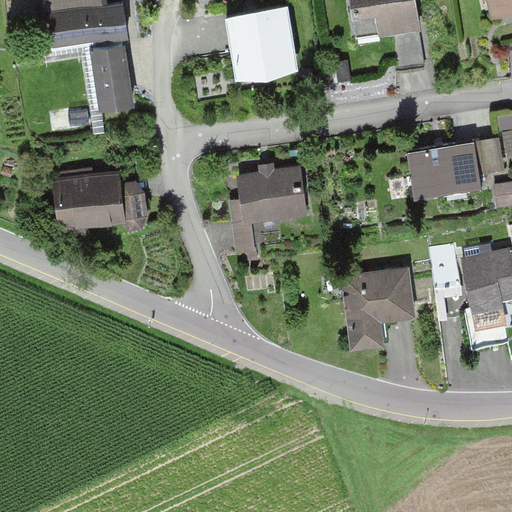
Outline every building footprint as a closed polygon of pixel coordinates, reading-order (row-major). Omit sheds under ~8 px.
[(47,0),(54,43),(91,37),(103,108),(134,104),(122,32),(129,31),(124,1),(100,5),(99,0),(47,0)] [(416,0),(352,0),(358,36),(396,29),(398,67),(426,63),(416,0)] [(511,18),(511,0),(494,0),(500,21),(511,18)] [(290,2),(227,12),(234,61),(253,59),(254,64),(298,57),(290,2)] [(474,145),(409,157),(417,198),(481,187),(474,145)] [(300,167),(240,175),(249,247),(283,242),(279,214),(306,210),(300,167)] [(131,172),(57,182),(64,236),(139,226),(131,172)] [(511,182),(498,184),(500,202),(511,199),(511,182)] [(454,244),(430,248),(436,288),(462,284),(454,244)] [(511,248),(465,258),(475,309),(466,310),(474,347),(509,340),(501,296),(511,294),(511,248)] [(410,268),(347,277),(357,346),(384,342),(382,323),(417,319),(410,268)]
